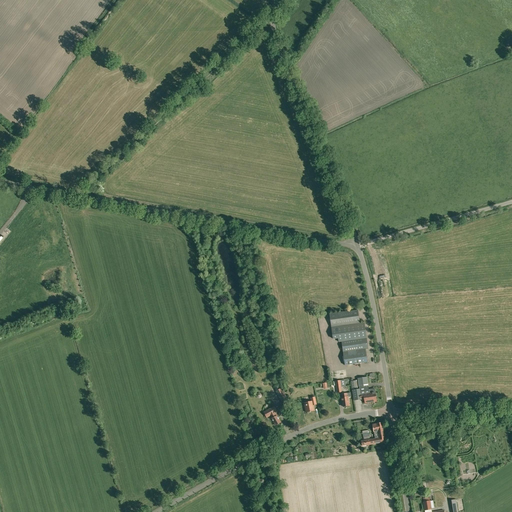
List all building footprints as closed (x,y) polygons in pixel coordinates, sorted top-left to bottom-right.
[(341,341),(345,365),(367,362),(365,349),(368,349),(364,323),(360,324),(358,310),(329,314),(333,339),(338,338),(339,342),(341,341)] [(364,399),(365,403),(377,402),(375,392),(375,389),(369,390),(367,377),(358,378),(359,389),(357,389),(356,381),(351,381),(354,400),(364,399)] [(336,381),(337,393),(342,393),(341,387),(346,386),(345,379),(340,380),(336,381)] [(277,394),(282,402),(287,399),(281,388),(276,391),(277,394)] [(346,406),(346,407),(348,407),(349,406),(348,397),(351,397),(351,393),(341,394),(342,398),(341,398),(343,407),(346,406)] [(303,404),(305,413),(314,411),(313,406),(316,406),(315,398),(310,399),(311,402),(303,404)] [(272,419),(275,425),(281,422),(277,416),(276,416),(275,413),(277,412),(274,407),(264,412),(267,418),(270,416),(272,419)] [(361,441),(362,446),(385,442),(382,424),(381,423),(380,422),(378,423),(377,424),(373,424),(375,438),(361,441)] [(449,497),(451,511),(458,511),(456,499),(457,499),(457,495),(449,497)] [(443,511),(444,510),(432,511),(431,511),(431,508),(434,508),(433,500),(430,501),(429,497),(423,498),(425,511),(443,511)]
